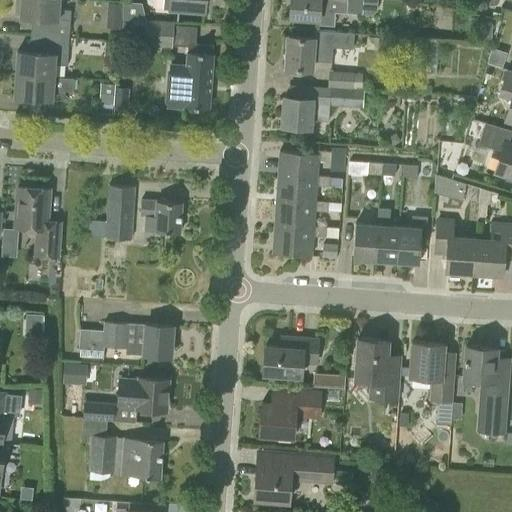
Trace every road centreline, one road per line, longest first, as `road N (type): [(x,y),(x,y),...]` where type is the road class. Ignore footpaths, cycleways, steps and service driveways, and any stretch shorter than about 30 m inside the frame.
road 1 (residential): [(232,292),(511,311)]
road 2 (residential): [(241,159),(0,142)]
road 3 (tertiary): [(214,511),(232,292)]
road 4 (tertiary): [(241,159),(253,0)]
road 5 (tertiary): [(232,292),(241,159)]
